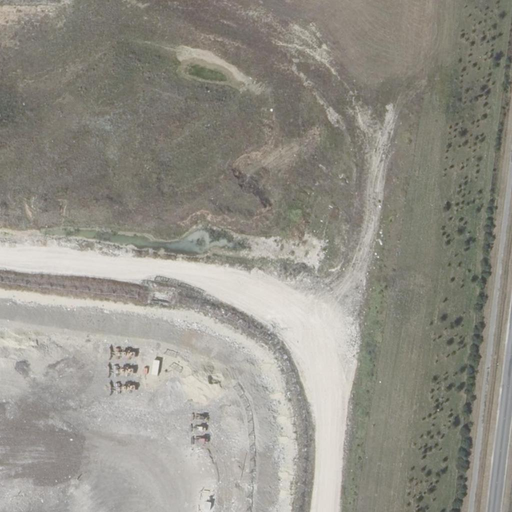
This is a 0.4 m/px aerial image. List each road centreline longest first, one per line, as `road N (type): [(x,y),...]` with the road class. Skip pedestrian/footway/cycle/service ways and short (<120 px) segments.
road 1 (track): [(328,511),(371,147),(354,99),(277,32),(215,4),(171,0)]
road 2 (tertiary): [(511,384),(496,511)]
